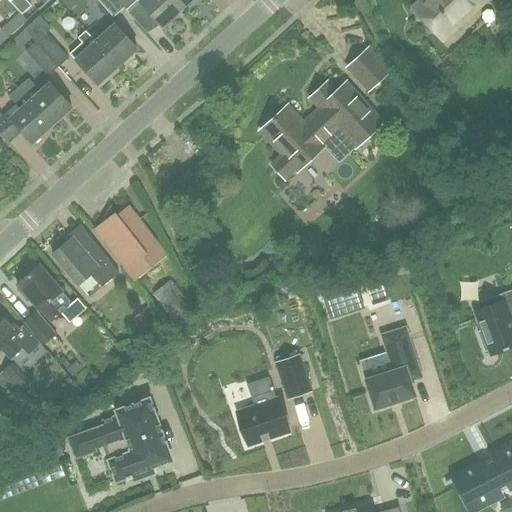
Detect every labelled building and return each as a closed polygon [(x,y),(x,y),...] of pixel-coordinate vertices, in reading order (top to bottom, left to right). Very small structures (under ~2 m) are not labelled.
[(123,8),(115,0),(96,0),(113,18),(123,8)] [(115,0),(123,8),(132,0),(115,0)] [(142,0),(139,3),(162,27),(183,8),(175,0),(142,0)] [(175,0),(183,8),(187,4),(190,7),(198,0),(175,0)] [(442,38),(483,1),(484,0),(425,0),(416,9),(442,38)] [(12,34),(27,20),(20,13),(5,26),(12,34)] [(24,29),(35,42),(58,67),(67,59),(45,34),(51,28),(39,16),(24,29)] [(95,43),(118,67),(137,50),(115,25),(95,42),(95,43)] [(0,44),(9,36),(2,29),(0,30),(0,44)] [(70,55),(75,60),(98,85),(118,67),(95,43),(95,42),(86,32),(78,39),(82,43),(70,55)] [(58,67),(35,42),(25,51),(47,76),(58,67)] [(370,90),(389,73),(368,50),(349,67),(370,90)] [(50,83),(40,92),(29,79),(18,89),(52,126),(72,108),(50,83)] [(312,98),(327,115),(340,128),(358,148),(384,124),(347,84),(337,93),(328,84),(312,98)] [(18,89),(9,97),(20,110),(10,119),(5,114),(2,117),(0,118),(0,134),(9,144),(22,132),(28,140),(26,142),(32,148),(44,137),(42,135),(52,126),(18,89)] [(323,145),(340,128),(327,115),(310,131),(288,107),(262,131),(285,156),(274,166),(285,179),(297,168),(294,165),(306,154),(311,160),(325,147),(323,145)] [(115,213),(105,221),(95,229),(135,281),(168,255),(129,206),(117,215),(115,213)] [(103,288),(120,273),(87,232),(76,242),(73,238),(53,255),(79,285),(91,275),(103,288)] [(70,300),(63,292),(40,266),(18,284),(40,311),(41,310),(52,322),(69,306),(70,300)] [(480,311),(475,313),(481,331),(478,332),(485,351),(488,350),(490,353),(502,349),(502,350),(508,348),(508,347),(511,345),(511,298),(503,302),(500,295),(478,304),(480,311)] [(44,343),(55,334),(37,313),(26,323),(44,343)] [(29,356),(42,345),(23,326),(18,331),(5,317),(1,320),(0,319),(0,350),(1,349),(12,360),(22,349),(29,356)] [(393,371),(365,380),(374,407),(374,409),(376,409),(376,408),(390,404),(399,401),(412,396),(412,397),(414,396),(414,394),(413,394),(409,381),(420,377),(404,328),(382,336),(393,371)] [(298,356),(276,363),(286,391),(288,396),(288,397),(289,397),(309,390),(310,390),(309,389),(307,383),(298,356)] [(0,387),(12,399),(22,389),(33,378),(16,361),(0,376),(0,387)] [(254,407),(236,413),(247,445),(288,431),(277,399),(276,399),(268,377),(246,384),(254,407)] [(126,481),(133,479),(131,476),(150,469),(152,472),(153,471),(152,468),(172,461),(149,399),(115,411),(117,416),(102,422),(104,426),(68,439),(75,458),(95,450),(94,448),(116,440),(122,455),(108,460),(109,464),(106,466),(111,479),(114,478),(115,482),(125,478),(126,481)] [(493,456),(455,476),(472,510),(492,500),(490,496),(507,488),(511,484),(511,444),(511,443),(491,453),(493,456)]
